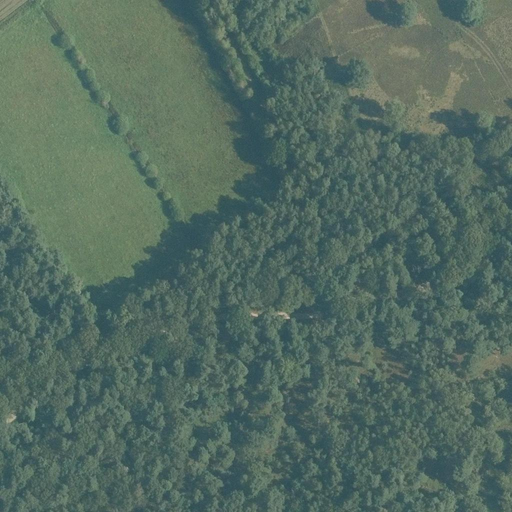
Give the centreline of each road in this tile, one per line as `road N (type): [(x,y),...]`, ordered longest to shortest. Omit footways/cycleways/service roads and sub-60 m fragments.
road 1 (track): [(0,421),(135,332),(177,320),(334,309),(511,242)]
road 2 (track): [(208,0),(360,302)]
